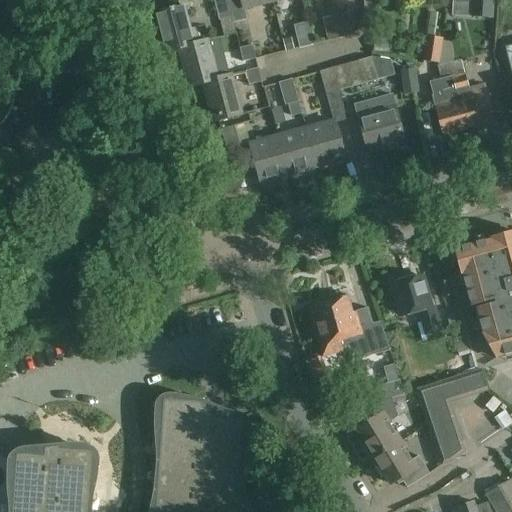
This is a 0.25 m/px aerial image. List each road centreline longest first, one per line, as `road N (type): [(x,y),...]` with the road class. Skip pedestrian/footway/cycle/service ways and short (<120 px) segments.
road 1 (residential): [(239,252),(67,0)]
road 2 (residential): [(361,511),(289,395),(239,252)]
road 3 (residential): [(239,252),(511,179)]
road 4 (residential): [(0,319),(239,252)]
road 5 (unknown): [(388,511),(493,441)]
